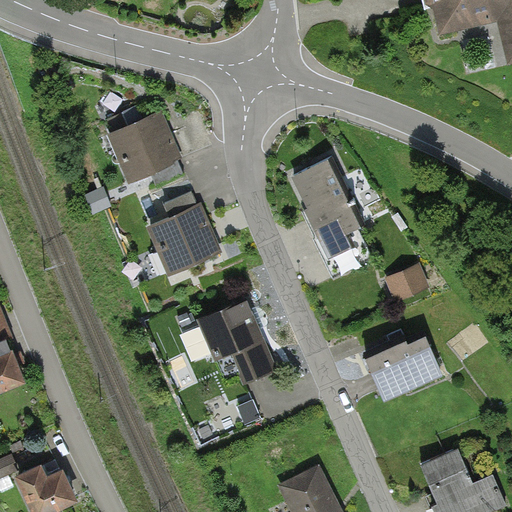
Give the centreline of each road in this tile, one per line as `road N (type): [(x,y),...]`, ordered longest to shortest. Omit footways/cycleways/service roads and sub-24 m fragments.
road 1 (residential): [(386,511),(255,205),(242,153),(257,75)]
road 2 (residential): [(0,239),(113,511)]
road 3 (residential): [(257,75),(396,117),(511,182)]
road 4 (residential): [(11,0),(108,38),(257,75)]
